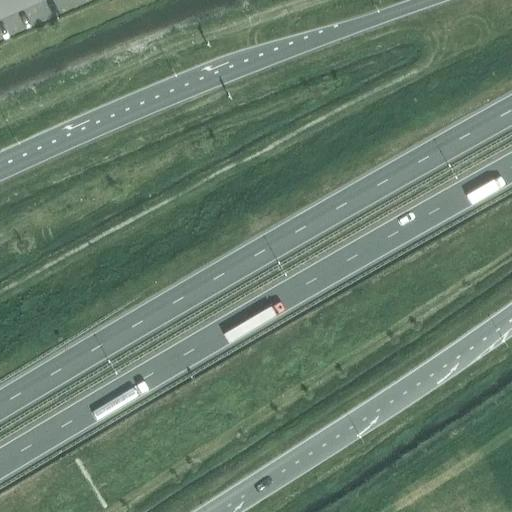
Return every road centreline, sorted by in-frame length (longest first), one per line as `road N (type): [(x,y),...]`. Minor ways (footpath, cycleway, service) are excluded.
road 1 (trunk): [(0,471),(511,172)]
road 2 (trunk): [(511,115),(0,412)]
road 3 (trunk): [(436,0),(179,89),(0,170)]
road 4 (trunk): [(275,476),(511,314)]
